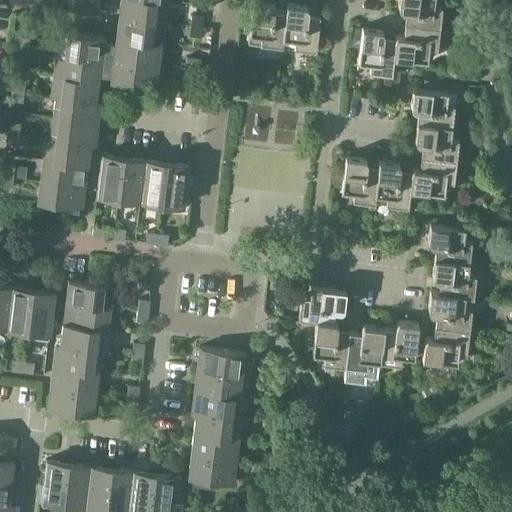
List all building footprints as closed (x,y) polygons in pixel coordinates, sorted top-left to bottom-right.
[(84,12),(86,1),(80,0),(74,0),(74,10),(84,12)] [(119,0),(118,15),(159,20),(161,6),(165,6),(165,0),(119,0)] [(253,0),(252,9),(249,33),(248,41),(260,42),(259,53),(281,56),(283,37),(286,10),(285,10),(274,9),(275,5),(275,4),(274,2),(273,2),(273,1),(272,0),(270,0),(253,0)] [(433,0),(398,0),(398,5),(398,6),(398,7),(399,8),(399,9),(400,10),(402,10),(406,11),(404,23),(439,27),(442,5),(433,4),(433,0)] [(97,2),(86,1),(84,12),(95,13),(97,2)] [(286,2),(285,10),(286,10),(283,37),(295,38),(294,47),(315,49),(320,15),(307,13),(308,9),(308,8),(308,7),(307,6),(306,5),(305,5),(304,4),(286,2)] [(249,33),(252,9),(246,8),(243,32),(249,33)] [(203,14),(192,13),(191,24),(201,25),(203,14)] [(118,15),(116,36),(161,42),(162,35),(157,34),(159,20),(118,15)] [(470,19),(459,19),(459,28),(470,29),(470,19)] [(436,48),(439,27),(404,23),(403,34),(399,34),(397,34),(395,35),(395,36),(394,37),(394,38),(395,38),(393,55),(406,57),(405,65),(421,67),(422,59),(426,60),(428,47),(436,48)] [(200,36),(201,25),(191,24),(189,35),(200,36)] [(360,39),(362,27),(355,26),(353,38),(360,39)] [(362,27),(360,39),(358,61),(370,62),(369,70),(391,73),(393,55),(395,38),(394,38),(383,37),(383,33),(383,32),(383,31),(383,30),(382,29),(381,29),(380,28),(362,26),(362,27)] [(60,52),(101,56),(104,34),(63,29),(60,52)] [(470,37),(457,35),(456,46),(469,47),(470,37)] [(30,37),(20,36),(18,46),(29,48),(30,37)] [(161,42),(116,36),(113,58),(154,63),(156,48),(160,49),(161,42)] [(27,59),(29,48),(18,46),(17,57),(27,59)] [(101,56),(60,52),(57,73),(98,78),(101,56)] [(187,56),(186,65),(186,67),(196,68),(197,57),(187,56)] [(154,63),(113,58),(110,80),(155,85),(156,78),(152,77),(154,63)] [(195,79),(196,68),(186,67),(184,78),(195,79)] [(98,78),(57,73),(55,94),(96,99),(98,78)] [(25,79),(14,78),(13,89),(24,90),(25,79)] [(439,89),(440,81),(426,80),(425,88),(412,86),(410,103),(411,107),(414,108),(418,109),(417,121),(451,125),(454,104),(446,103),(447,90),(439,89)] [(22,101),(24,90),(13,89),(11,100),(22,101)] [(96,99),(55,94),(52,116),(98,121),(101,100),(96,99)] [(98,121),(52,116),(50,137),(91,142),(95,143),(98,121)] [(20,123),(9,121),(8,132),(18,133),(20,123)] [(451,125),(417,121),(415,138),(416,141),(419,143),(422,143),(421,155),(456,159),(458,138),(450,137),(451,125)] [(17,144),(18,133),(8,132),(6,143),(17,144)] [(50,137),(47,159),(88,164),(91,142),(50,137)] [(118,196),(123,155),(101,153),(96,194),(118,196)] [(378,167),(377,167),(366,165),(366,162),(365,158),(362,156),(345,154),(341,189),(353,191),(352,199),(374,202),(375,193),(378,167)] [(123,155),(118,196),(140,199),(145,158),(123,155)] [(412,168),(410,171),(411,171),(409,188),(410,188),(443,192),(445,180),(453,181),(456,159),(421,155),(419,167),(416,167),(412,168)] [(145,158),(140,199),(161,202),(166,161),(145,158)] [(378,167),(375,193),(386,195),(385,203),(408,206),(410,188),(409,188),(411,171),(410,171),(399,169),(399,166),(398,162),(395,160),(378,158),(377,167),(378,167)] [(47,159),(45,180),(85,185),(88,164),(47,159)] [(166,161),(161,202),(183,204),(188,163),(166,161)] [(14,166),(4,164),(3,175),(13,176),(14,166)] [(15,166),(14,176),(25,177),(27,167),(15,166)] [(12,187),(13,176),(3,175),(1,186),(12,187)] [(85,185),(45,180),(42,202),(83,207),(85,185)] [(434,257),(469,261),(471,240),(463,238),(464,226),(429,222),(427,239),(428,243),(432,244),(435,245),(434,257)] [(113,237),(115,226),(104,225),(103,236),(113,237)] [(125,228),(115,226),(113,237),(124,239),(125,228)] [(331,228),(329,237),(337,238),(338,229),(331,228)] [(156,243),(158,232),(147,230),(146,241),(156,243)] [(168,233),(158,232),(156,243),(167,244),(168,233)] [(469,261),(434,257),(432,273),(433,277),(436,279),(439,279),(438,290),(438,291),(465,294),(464,295),(473,296),(476,274),(467,273),(469,261)] [(280,278),(270,277),(269,287),(279,288),(280,278)] [(68,278),(65,300),(106,305),(108,291),(112,291),(113,283),(68,278)] [(11,285),(0,283),(0,329),(5,330),(11,285)] [(333,320),(334,308),(338,309),(341,308),(343,305),(345,288),(311,283),(309,296),(301,295),(298,317),(316,319),(333,320)] [(32,287),(11,285),(5,330),(12,331),(13,327),(27,328),(32,287)] [(54,290),(32,287),(27,328),(42,330),(41,334),(49,335),(54,290)] [(438,291),(438,290),(430,289),(428,307),(429,310),(432,312),(435,313),(434,324),(469,329),(471,307),(463,306),(464,295),(465,294),(438,291)] [(150,300),(139,298),(138,309),(149,311),(150,300)] [(65,300),(63,321),(108,327),(109,320),(104,319),(106,305),(65,300)] [(147,321),(149,311),(138,309),(136,320),(147,321)] [(316,319),(312,353),(324,354),(323,362),(345,365),(349,330),(337,329),(337,325),(336,321),(333,320),(316,319)] [(384,326),(379,360),(400,363),(401,355),(414,356),(418,322),(401,319),(397,320),(395,324),(395,327),(384,326)] [(63,321),(60,343),(101,348),(102,333),(107,334),(108,327),(63,321)] [(511,322),(504,321),(502,330),(511,331),(511,322)] [(361,331),(349,330),(345,365),(366,367),(367,359),(379,360),(384,326),(366,324),(363,325),(361,328),(361,331)] [(469,329),(434,324),(433,336),(431,336),(430,335),(428,335),(427,336),(426,336),(425,337),(424,338),(424,339),(424,340),(422,357),(456,361),(458,349),(466,350),(469,329)] [(144,354),(145,343),(134,341),(132,352),(144,354)] [(55,342),(53,364),(103,370),(103,363),(99,362),(101,348),(60,343),(55,342)] [(196,367),(242,373),(244,351),(199,345),(196,367)] [(142,364),(144,354),(132,352),(131,363),(142,364)] [(22,371),(23,360),(13,359),(11,370),(22,371)] [(34,361),(23,360),(22,371),(33,372),(34,361)] [(53,364),(50,385),(96,391),(97,376),(102,377),(103,370),(53,364)] [(284,378),(285,367),(274,366),(273,376),(284,378)] [(196,367),(193,388),(239,394),(242,373),(196,367)] [(283,389),(284,378),(273,376),(272,387),(283,389)] [(138,396),(140,386),(129,384),(127,395),(138,396)] [(425,398),(426,400),(437,395),(432,384),(421,389),(425,398)] [(96,391),(50,385),(47,407),(97,413),(98,406),(94,405),(96,391)] [(239,394),(193,388),(191,410),(195,410),(236,415),(239,394)] [(425,398),(421,389),(413,392),(417,401),(425,398)] [(137,407),(138,396),(127,395),(126,406),(137,407)] [(279,421),(280,410),(269,409),(268,420),(279,421)] [(236,415),(195,410),(193,432),(234,437),(236,415)] [(278,432),(279,421),(268,420),(267,430),(278,432)] [(193,432),(190,453),(231,458),(234,437),(193,432)] [(0,456),(14,458),(16,436),(0,434),(0,456)] [(274,464),(275,453),(264,451),(263,462),(274,464)] [(236,459),(231,458),(190,453),(188,475),(189,476),(187,484),(215,488),(216,479),(233,481),(236,459)] [(14,458),(0,456),(0,478),(11,480),(14,458)] [(62,502),(67,460),(45,458),(42,483),(40,499),(42,499),(62,502)] [(67,460),(62,502),(84,504),(89,463),(67,460)] [(89,463),(84,504),(105,507),(111,466),(89,463)] [(111,466),(105,507),(127,510),(132,468),(111,466)] [(148,511),(154,471),(132,468),(127,510),(146,511),(148,511)] [(180,511),(183,494),(173,493),(176,474),(154,471),(148,511),(180,511)] [(11,480),(0,478),(0,500),(8,501),(11,480)] [(0,511),(11,511),(13,502),(8,501),(0,500),(0,511)] [(511,511),(511,503),(486,501),(484,511),(511,511)]
